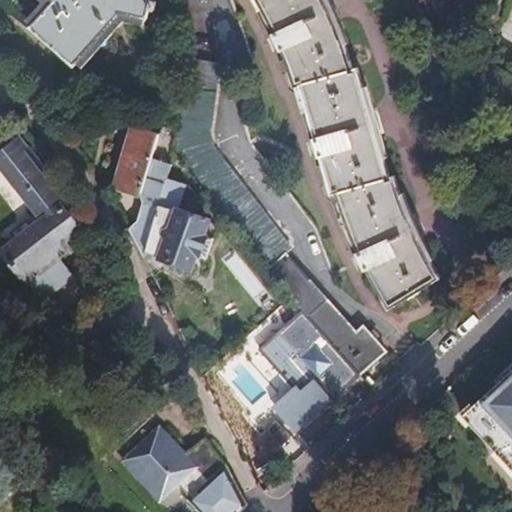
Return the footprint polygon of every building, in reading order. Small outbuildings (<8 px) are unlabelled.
[(49,0),(52,2),(26,32),(70,71),(117,16),(141,24),(148,0),(49,0)] [(253,0),(274,40),(290,84),(295,83),(330,192),(333,191),(350,237),(389,312),(439,280),(406,211),(400,199),(389,167),(385,168),(376,141),(360,87),(351,58),(346,59),(337,34),(322,0),(253,0)] [(267,276),(287,299),(299,312),(357,377),(385,352),(363,328),(355,334),(343,322),(308,281),(286,257),(291,252),(261,214),(216,154),(206,137),(214,68),(183,59),(181,74),(189,77),(187,91),(180,89),(175,130),(173,152),(206,196),(265,274),(267,276)] [(150,162),(157,138),(134,132),(120,189),(141,195),(150,162)] [(43,208),(50,203),(48,201),(53,197),(47,189),(49,188),(53,184),(17,138),(0,151),(0,163),(36,210),(41,206),(43,208)] [(166,182),(169,169),(150,162),(141,195),(140,199),(144,205),(158,208),(160,202),(166,182)] [(0,167),(36,213),(43,208),(41,206),(36,210),(0,163),(0,167)] [(177,185),(166,182),(160,202),(171,205),(177,185)] [(160,202),(158,208),(175,213),(183,186),(177,185),(171,205),(160,202)] [(57,198),(49,188),(47,189),(53,197),(48,201),(50,203),(57,198)] [(54,209),(50,203),(43,208),(47,214),(54,209)] [(143,258),(144,259),(146,251),(158,208),(144,205),(139,223),(129,231),(143,258)] [(56,210),(54,209),(47,214),(49,216),(32,229),(31,227),(25,221),(10,233),(15,239),(17,241),(3,252),(21,275),(40,298),(51,290),(37,274),(58,257),(69,249),(62,239),(78,227),(61,206),(56,210)] [(175,213),(158,208),(146,251),(199,265),(202,258),(213,260),(215,250),(206,248),(207,237),(209,231),(211,221),(187,215),(188,211),(182,209),(181,214),(175,213)] [(47,214),(31,227),(32,229),(49,216),(47,214)] [(220,234),(209,231),(207,237),(218,240),(220,234)] [(206,248),(215,250),(218,240),(207,237),(206,248)] [(0,251),(19,276),(21,275),(3,252),(17,241),(15,239),(0,250),(0,251)] [(74,277),(58,257),(37,274),(51,290),(40,298),(43,301),(74,277)] [(295,433),(357,377),(299,312),(257,351),(293,391),(273,409),(295,433)] [(511,362),(493,380),(496,384),(511,369),(511,362)] [(511,369),(496,384),(461,416),(511,470),(511,369)] [(188,501),(198,511),(239,511),(246,506),(227,470),(206,440),(188,457),(161,428),(130,456),(141,468),(135,474),(140,479),(151,491),(168,476),(178,487),(190,499),(188,501)] [(141,468),(130,456),(124,462),(135,474),(141,468)] [(162,502),(178,487),(168,476),(151,491),(162,502)] [(511,511),(511,487),(485,511),(511,511)]
